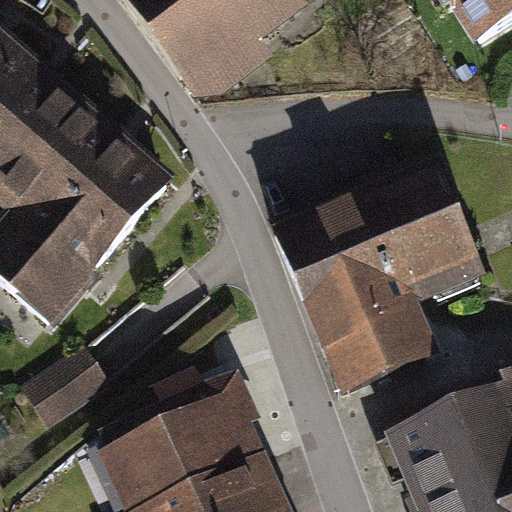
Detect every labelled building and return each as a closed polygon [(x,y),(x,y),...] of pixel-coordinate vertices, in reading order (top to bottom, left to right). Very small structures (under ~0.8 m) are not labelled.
[(120,0),(190,95),(306,10),(298,0),(120,0)] [(511,0),(460,0),(470,15),(463,20),(488,60),(511,44),(511,0)] [(0,289),(54,337),(180,194),(0,37),(0,289)] [(280,237),(349,393),(432,357),(412,312),(485,280),(436,169),(280,237)] [(83,343),(13,389),(42,433),(112,387),(83,343)] [(511,511),(511,393),(397,439),(426,511),(511,511)] [(102,471),(121,511),(176,511),(265,470),(247,434),(258,429),(245,402),(102,471)] [(262,511),(248,479),(177,511),(262,511)]
